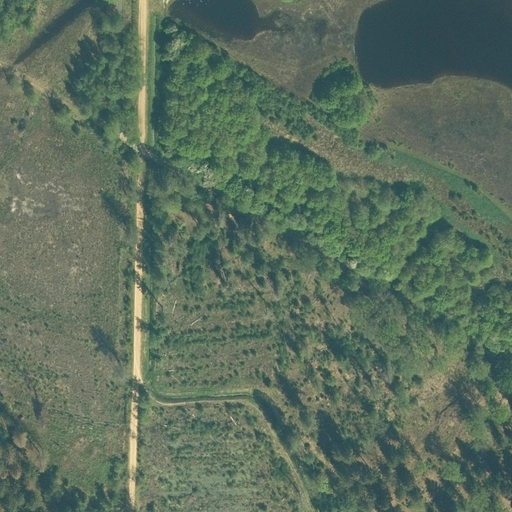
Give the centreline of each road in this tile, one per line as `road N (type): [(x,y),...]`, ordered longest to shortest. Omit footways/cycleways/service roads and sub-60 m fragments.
road 1 (track): [(137,389),(140,150)]
road 2 (track): [(140,150),(0,67)]
road 3 (track): [(141,0),(140,150)]
road 4 (track): [(131,511),(137,389)]
